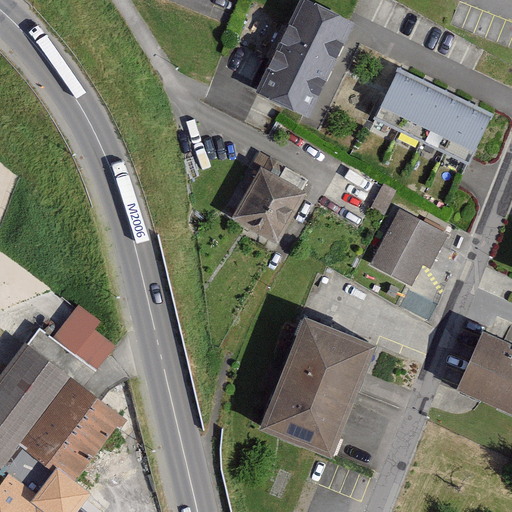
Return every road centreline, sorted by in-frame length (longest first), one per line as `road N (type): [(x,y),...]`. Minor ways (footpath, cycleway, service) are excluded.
road 1 (secondary): [(198,511),(110,165),(55,69),(0,10)]
road 2 (residential): [(376,511),(511,163)]
